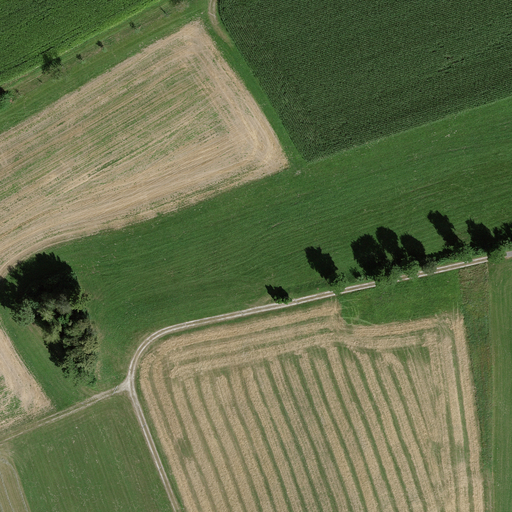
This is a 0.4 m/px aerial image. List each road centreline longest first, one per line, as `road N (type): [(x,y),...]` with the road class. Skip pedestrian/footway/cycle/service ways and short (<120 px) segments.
road 1 (track): [(500,256),(170,330),(150,342),(134,374),(135,397),(176,511)]
road 2 (track): [(0,443),(134,385)]
